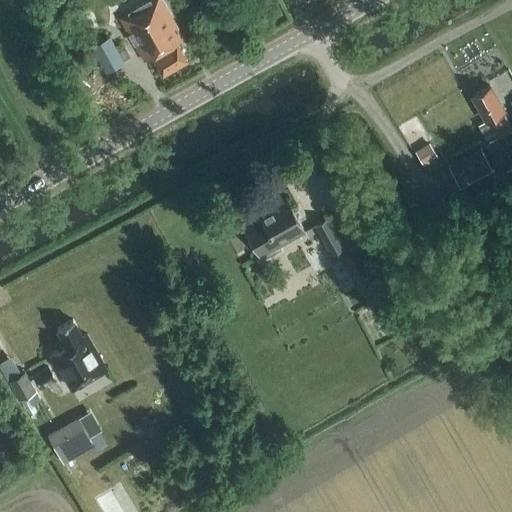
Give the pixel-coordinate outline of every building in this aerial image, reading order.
[(162,76),(187,62),(177,44),(184,40),(160,0),(153,0),(120,19),(144,62),(152,58),(162,76)] [(497,138),(503,134),(511,149),(511,129),(511,130),(502,112),(503,112),(489,86),(472,96),(486,121),(487,120),(497,138)] [(430,146),(417,153),(424,166),(437,158),(430,146)] [(492,168),(481,147),(449,165),(461,185),(492,168)] [(260,256),(304,232),(285,198),(258,212),(261,217),(244,227),(260,256)] [(330,217),(315,226),(331,253),(346,245),(330,217)] [(379,281),(359,245),(340,256),(360,291),(379,281)] [(72,321),(57,329),(67,346),(51,355),(71,389),(105,369),(86,335),(82,338),(72,321)] [(47,368),(33,376),(39,386),(53,379),(47,368)] [(38,391),(25,372),(9,381),(20,401),(38,391)] [(80,418),(48,435),(64,463),(77,455),(73,448),(91,438),(80,418)]
